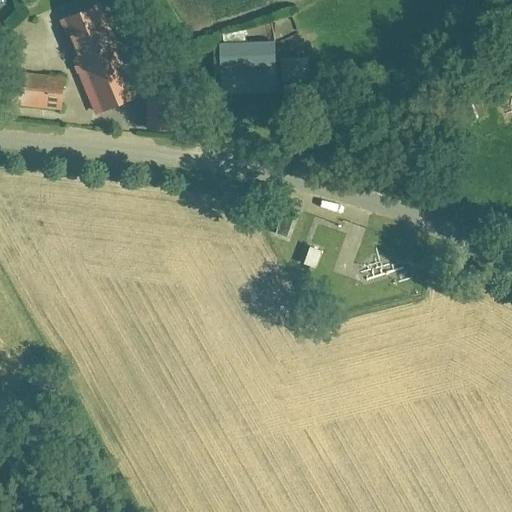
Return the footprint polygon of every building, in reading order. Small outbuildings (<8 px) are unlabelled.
[(18,0),(27,20),(52,9),(48,0),(18,0)] [(107,4),(63,20),(95,109),(140,93),(107,4)] [(229,42),(229,71),(276,71),(276,42),(229,42)] [(12,72),(8,107),(61,113),(65,78),(12,72)] [(144,88),(143,129),(177,130),(178,89),(144,88)]
